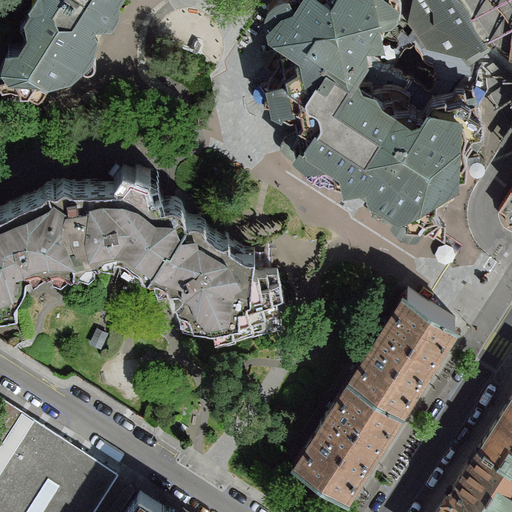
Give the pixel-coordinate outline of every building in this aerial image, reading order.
[(97,11),(76,0),(35,0),(23,20),(30,33),(23,44),(10,44),(0,71),(0,82),(11,82),(29,85),(32,80),(43,77),(48,82),(50,72),(58,67),(73,62),(69,43),(88,39),(95,26),(88,20),(97,11)] [(76,0),(97,11),(101,14),(118,8),(126,0),(76,0)] [(340,0),(331,13),(326,10),(301,60),(285,47),(263,52),(266,65),(261,73),(267,83),(258,86),(255,90),(254,95),(257,100),(261,102),(275,102),(275,107),(291,115),(296,114),(300,129),(286,137),(283,140),(282,145),(283,149),(285,152),(301,163),(302,169),(307,172),(308,177),(314,181),(369,89),(367,85),(364,84),(361,83),(359,81),(360,79),(355,69),(367,51),(353,47),(352,44),(363,27),(371,30),(380,30),(392,12),(395,13),(401,11),(402,2),(401,0),(340,0)] [(273,0),(270,3),(268,13),(270,23),(278,32),(287,36),(296,36),(298,45),(285,47),(301,60),(326,10),(331,13),(340,0),(273,0)] [(511,0),(414,0),(411,20),(428,45),(465,52),(470,60),(486,49),(492,39),(490,36),(511,22),(511,0)] [(500,41),(511,48),(511,22),(490,36),(492,39),(500,41)] [(465,96),(477,104),(475,93),(467,94),(465,85),(458,85),(454,90),(433,94),(423,110),(418,109),(416,107),(411,103),(411,92),(402,87),(397,85),(385,85),(369,89),(314,181),(320,185),(325,183),(329,186),(335,185),(344,190),(348,182),(351,183),(361,177),(368,169),(372,162),(376,165),(369,172),(364,180),(361,189),(370,195),(371,200),(379,204),(373,214),(380,218),(389,221),(391,217),(394,216),(396,221),(401,228),(409,230),(417,229),(422,222),(446,238),(447,220),(443,218),(434,202),(428,211),(403,196),(465,96)] [(482,113),(477,104),(465,96),(403,196),(428,211),(434,202),(437,196),(445,193),(454,187),(453,181),(459,170),(466,169),(468,157),(467,150),(474,138),(478,141),(484,131),(484,129),(484,126),(477,121),(482,113)] [(361,177),(351,183),(353,191),(361,189),(364,180),(369,172),(376,165),(372,162),(368,169),(361,177)] [(122,179),(90,180),(96,252),(99,253),(108,244),(119,241),(119,246),(123,246),(140,256),(143,264),(148,265),(188,211),(187,204),(183,198),(177,194),(170,193),(163,195),(157,186),(152,188),(148,174),(132,169),(122,179)] [(41,187),(25,194),(51,261),(59,260),(72,266),(75,263),(78,265),(87,253),(96,252),(90,180),(74,180),(65,176),(57,182),(48,180),(41,187)] [(511,187),(500,207),(507,210),(509,222),(511,221),(511,187)] [(0,306),(18,303),(15,284),(23,281),(26,277),(27,262),(37,259),(45,263),(48,264),(51,261),(25,194),(0,204),(0,306)] [(201,212),(188,211),(148,265),(151,269),(158,267),(166,273),(170,281),(179,280),(182,284),(176,291),(179,300),(188,304),(193,316),(214,318),(218,335),(287,320),(289,316),(278,265),(259,265),(254,262),(255,247),(246,246),(232,237),(229,230),(226,229),(224,232),(207,221),(205,215),(201,212)] [(409,286),(353,373),(401,403),(456,317),(409,286)] [(98,329),(92,342),(101,347),(108,333),(98,329)] [(401,403),(353,373),(297,459),(345,490),(401,403)] [(0,511),(91,511),(117,472),(0,396),(0,511)] [(511,396),(483,442),(511,460),(511,396)] [(501,511),(511,497),(511,460),(483,442),(438,511),(501,511)] [(180,511),(140,487),(124,511),(180,511)]
